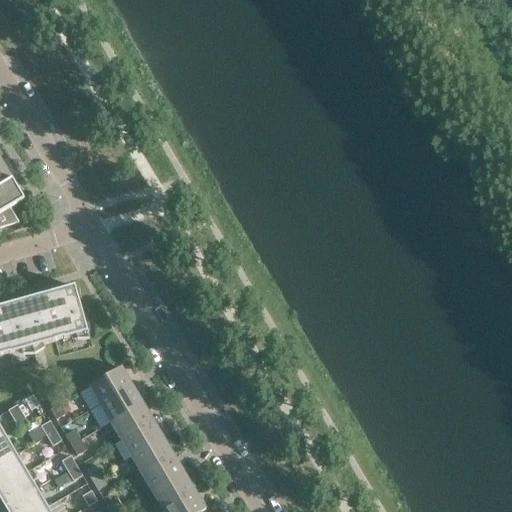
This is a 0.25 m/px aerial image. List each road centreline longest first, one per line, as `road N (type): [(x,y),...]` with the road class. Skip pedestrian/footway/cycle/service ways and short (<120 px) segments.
road 1 (residential): [(260,511),(92,237)]
road 2 (residential): [(92,237),(0,75)]
